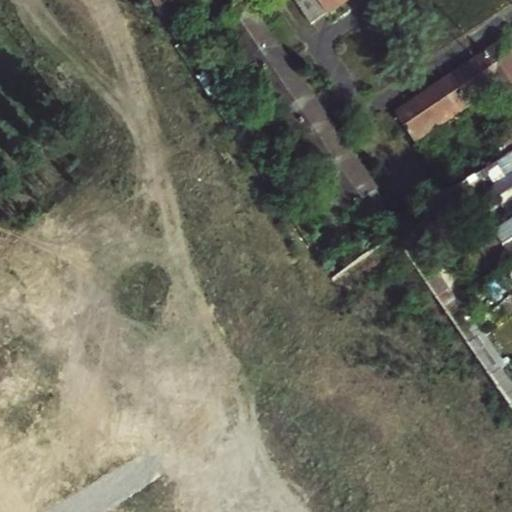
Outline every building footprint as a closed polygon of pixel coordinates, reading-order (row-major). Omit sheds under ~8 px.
[(168,0),(151,0),(157,8),(168,0)] [(327,13),(317,0),(296,0),(312,23),(327,13)] [(317,0),(327,13),(345,0),(317,0)] [(267,29),(248,2),(213,25),(232,53),(239,49),(267,29)] [(285,55),(267,29),(239,49),(257,75),(285,55)] [(511,53),(504,41),(476,60),(494,88),(511,76),(511,53)] [(193,43),(179,52),(185,61),(199,52),(193,43)] [(285,55),(257,75),(275,102),(304,83),(285,55)] [(476,60),(451,77),(469,105),(494,88),(476,60)] [(511,76),(494,88),(511,113),(511,76)] [(422,96),(440,124),(469,105),(451,77),(422,96)] [(304,83),(275,102),(294,128),(321,109),(304,83)] [(212,85),(205,90),(213,101),(220,96),(212,85)] [(440,124),(422,96),(396,114),(414,142),(440,124)] [(223,106),(219,109),(234,131),(239,128),(223,106)] [(321,109),(294,128),(312,155),(340,136),(321,109)] [(244,136),(239,128),(234,131),(239,139),(244,136)] [(340,136),(312,155),(330,181),(358,162),(340,136)] [(358,162),(330,181),(349,208),(376,190),(358,162)] [(269,166),(261,171),(268,182),(276,176),(269,166)]
